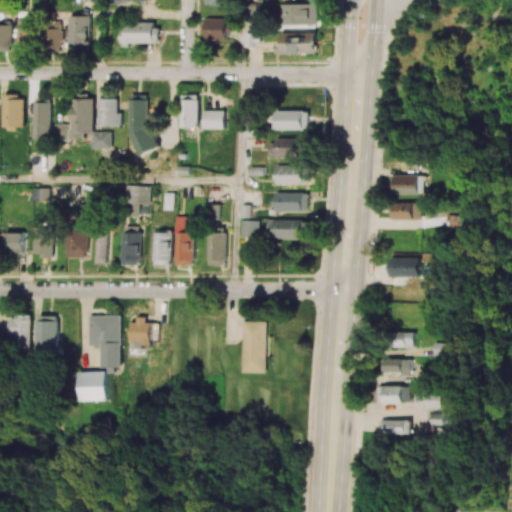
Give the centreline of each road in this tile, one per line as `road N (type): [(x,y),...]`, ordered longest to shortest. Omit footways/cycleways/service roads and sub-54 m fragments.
road 1 (residential): [(372,74),(0,74)]
road 2 (residential): [(343,291),(0,291)]
road 3 (primary): [(355,122),(334,444)]
road 4 (primary): [(355,122),(372,74),(375,0)]
road 5 (primary): [(349,0),(346,100),(355,122)]
